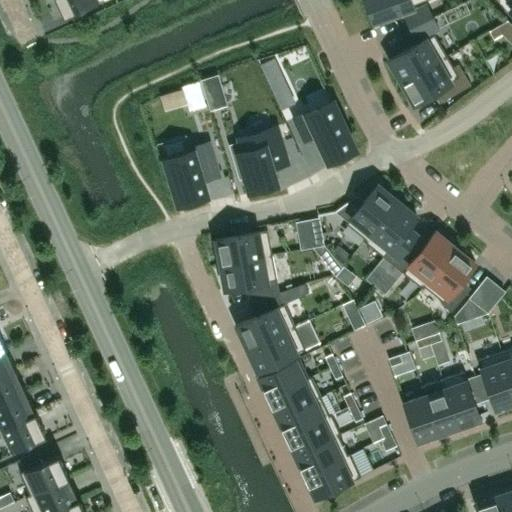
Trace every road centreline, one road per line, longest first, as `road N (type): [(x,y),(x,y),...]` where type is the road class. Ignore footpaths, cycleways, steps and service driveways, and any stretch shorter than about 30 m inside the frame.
road 1 (residential): [(0,221),(133,511)]
road 2 (secondary): [(187,511),(76,268)]
road 3 (residential): [(395,157),(318,196),(182,229)]
road 4 (secondary): [(76,268),(0,100)]
road 5 (residential): [(311,0),(360,107),(395,157)]
road 6 (residential): [(182,229),(247,379)]
road 7 (residential): [(511,454),(379,511)]
road 8 (residential): [(395,157),(511,82)]
